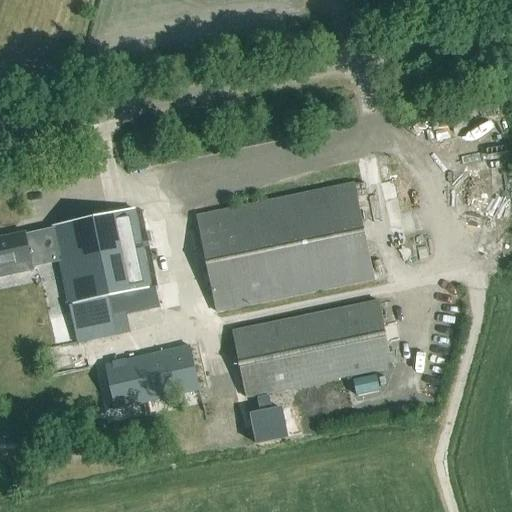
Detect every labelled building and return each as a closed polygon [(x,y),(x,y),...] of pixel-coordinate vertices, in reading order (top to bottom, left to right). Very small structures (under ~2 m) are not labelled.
[(419,228),(439,227),(437,183),(405,185),(407,209),(418,208),(419,228)] [(216,314),(372,282),(353,187),(196,219),(216,314)] [(68,308),(150,291),(134,212),(52,230),(53,233),(26,239),(25,235),(0,240),(0,271),(31,265),(29,258),(56,252),(68,308)] [(419,235),(423,254),(437,251),(433,232),(419,235)] [(150,291),(68,308),(68,309),(76,347),(162,328),(154,290),(150,291)] [(246,400),(391,370),(377,305),(232,334),(246,400)] [(115,411),(199,392),(189,349),(105,368),(115,411)] [(270,400),(257,403),(260,419),(250,421),(257,453),(288,447),(281,414),(274,416),(270,400)]
